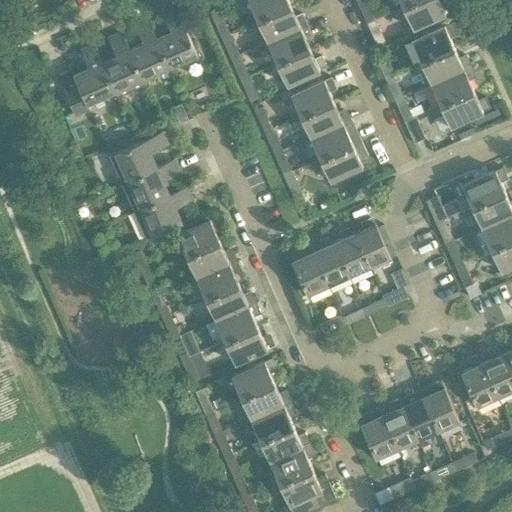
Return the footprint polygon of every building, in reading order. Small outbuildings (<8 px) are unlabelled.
[(291,6),(288,0),(249,0),(258,20),(291,6)] [(367,23),(375,19),(366,0),(359,0),(357,1),(367,23)] [(442,4),(440,0),(415,0),(403,6),(393,10),(397,19),(407,15),(413,28),(446,13),(453,9),(449,1),(442,4)] [(156,36),(170,67),(198,54),(176,6),(163,13),(170,30),(157,36),(156,36)] [(296,17),(294,13),(291,6),(258,20),(268,41),(308,23),(303,13),(296,17)] [(222,37),(230,33),(220,10),(211,14),(222,37)] [(156,36),(157,36),(149,19),(135,25),(143,42),(129,48),(128,49),(142,79),(170,67),(156,36)] [(367,23),(376,42),(377,44),(385,40),(375,19),(367,23)] [(310,48),(306,39),(304,34),(311,31),(308,23),(268,41),(277,63),(310,48)] [(422,62),(455,48),(449,36),(454,34),(449,23),(445,25),(444,24),(411,39),(422,62)] [(128,49),(129,48),(121,31),(109,37),(116,54),(101,61),(118,97),(144,86),(141,80),(142,79),(128,49)] [(231,58),(239,54),(230,33),(222,37),(231,58)] [(118,97),(101,61),(93,43),(80,49),(88,67),(74,73),(71,69),(57,75),(75,115),(90,109),(88,103),(114,91),(117,98),(118,97)] [(316,61),(314,57),(310,48),(277,63),(287,85),(320,70),(320,69),(327,66),(323,58),(316,61)] [(432,84),(471,66),(466,54),(459,57),(455,48),(422,62),(432,84)] [(385,79),(394,75),(384,51),(375,55),(385,79)] [(241,79),(249,76),(239,54),(231,58),(241,79)] [(441,104),(473,89),(467,75),(474,72),(471,66),(432,84),(441,104)] [(395,100),(404,96),(394,75),(385,79),(395,100)] [(241,79),(250,101),(259,97),(249,76),(241,79)] [(335,102),(330,93),(328,87),(335,84),(332,76),(324,79),(324,78),(291,93),(302,117),(335,102)] [(479,103),(474,91),(473,89),(441,104),(430,109),(434,117),(444,112),(451,126),(483,112),(483,110),(490,107),(487,100),(479,103)] [(405,121),(416,116),(415,115),(413,116),(404,96),(395,100),(405,121)] [(340,114),(337,108),(335,102),(302,117),(311,138),(353,120),(352,119),(351,119),(347,111),(340,114)] [(181,103),(173,107),(180,123),(181,123),(188,120),(181,103)] [(265,134),(274,130),(263,106),(254,110),(265,134)] [(157,119),(150,112),(143,120),(150,126),(157,119)] [(414,142),(425,137),(416,116),(405,121),(414,142)] [(362,142),(357,131),(353,120),(311,138),(321,160),(362,142)] [(275,155),(283,151),(274,130),(265,134),(275,155)] [(129,180),(176,160),(175,158),(157,166),(151,152),(169,144),(163,131),(116,151),(129,180)] [(362,142),(321,160),(330,180),(363,166),(363,165),(371,161),(362,142)] [(285,177),(293,173),(283,151),(275,155),(285,177)] [(141,208),(188,187),(187,185),(169,193),(163,180),(181,172),(176,160),(129,180),(141,208)] [(472,206),(505,191),(500,179),(507,175),(503,166),(495,169),(495,168),(462,183),(468,197),(457,201),(461,210),(472,206)] [(285,177),(294,197),(302,193),(293,173),(285,177)] [(182,222),(182,221),(176,207),(193,199),(188,187),(141,208),(153,235),(182,222)] [(482,227),(511,214),(511,202),(511,203),(505,191),(472,206),(482,227)] [(435,222),(444,218),(447,217),(437,194),(425,200),(435,222)] [(491,249),(511,239),(511,214),(482,227),(491,249)] [(187,256),(220,241),(216,230),(223,227),(217,215),(177,233),(187,256)] [(354,232),(370,266),(390,256),(375,222),(373,223),(370,217),(360,221),(363,228),(354,232)] [(445,244),(454,240),(444,219),(436,222),(445,244)] [(370,266),(354,232),(352,233),(349,226),(343,229),(346,236),(334,241),(350,275),(370,266)] [(350,275),(334,241),(332,242),(329,235),(322,238),(325,245),(314,250),(329,284),(350,275)] [(511,239),(491,249),(501,271),(511,265),(511,239)] [(455,265),(464,261),(454,240),(445,244),(455,265)] [(224,250),(220,241),(187,256),(197,277),(237,258),(232,247),(224,250)] [(329,284),(314,250),(310,242),(289,251),(308,293),(329,284)] [(143,275),(152,272),(142,248),(133,252),(143,275)] [(206,299),(239,283),(235,273),(242,270),(237,258),(197,277),(206,299)] [(464,261),(455,265),(464,287),(473,283),(464,261)] [(153,296),(161,292),(152,272),(143,275),(153,296)] [(243,293),(239,284),(239,283),(206,299),(216,319),(256,302),(250,290),(243,293)] [(388,306),(408,297),(409,296),(403,285),(383,294),(388,306)] [(162,318),(171,314),(161,292),(153,296),(162,318)] [(368,315),(388,306),(383,294),(382,295),(383,297),(364,306),(368,315)] [(259,309),(256,302),(216,319),(225,341),(258,327),(252,312),(259,309)] [(347,324),(368,315),(364,306),(343,315),(347,324)] [(347,324),(343,315),(343,316),(341,313),(320,323),(325,334),(347,324)] [(172,339),(180,335),(171,314),(162,318),(172,339)] [(235,362),(275,344),(271,336),(264,339),(258,327),(225,341),(235,362)] [(181,361),(190,357),(180,335),(172,339),(181,361)] [(511,340),(511,341),(511,344),(511,348),(503,352),(511,371),(511,340)] [(511,371),(503,352),(501,353),(498,347),(490,350),(493,357),(482,362),(498,396),(511,389),(511,371)] [(498,396),(482,362),(480,363),(477,356),(467,360),(470,367),(462,371),(477,405),(498,396)] [(191,382),(199,378),(190,357),(181,361),(191,382)] [(275,382),(268,367),(275,364),(272,357),(265,360),(264,359),(232,374),(242,397),(275,382)] [(421,388),(440,429),(459,421),(441,379),(421,388)] [(251,418),(291,400),(286,389),(279,392),(275,382),(242,397),(251,418)] [(205,413),(213,409),(203,387),(195,391),(205,413)] [(419,439),(440,429),(421,388),(400,397),(419,439)] [(398,448),(419,439),(400,397),(380,406),(398,448)] [(261,440),(294,425),(289,414),(296,411),(291,400),(251,418),(261,440)] [(377,457),(398,448),(380,406),(358,416),(377,457)] [(214,434),(223,431),(213,409),(205,413),(214,434)] [(270,461),(310,443),(305,431),(298,434),(294,425),(261,440),(270,461)] [(494,446),(511,437),(511,427),(511,428),(490,437),(482,441),(486,448),(494,445),(494,446)] [(224,456),(233,452),(223,431),(214,434),(224,456)] [(280,483),(313,468),(306,454),(314,451),(310,443),(270,461),(280,483)] [(457,469),(477,460),(474,451),(454,460),(457,469)] [(234,478),(242,474),(233,452),(224,456),(234,478)] [(437,478),(457,469),(454,460),(433,470),(437,478)] [(317,477),(313,468),(280,483),(289,503),(282,506),(285,511),(307,511),(336,499),(324,474),(317,477)] [(416,487),(437,478),(433,470),(412,479),(416,487)] [(243,499),(252,495),(242,474),(234,478),(243,499)] [(416,487),(412,479),(410,476),(389,486),(394,497),(416,487)] [(243,499),(249,511),(259,511),(252,495),(243,499)]
